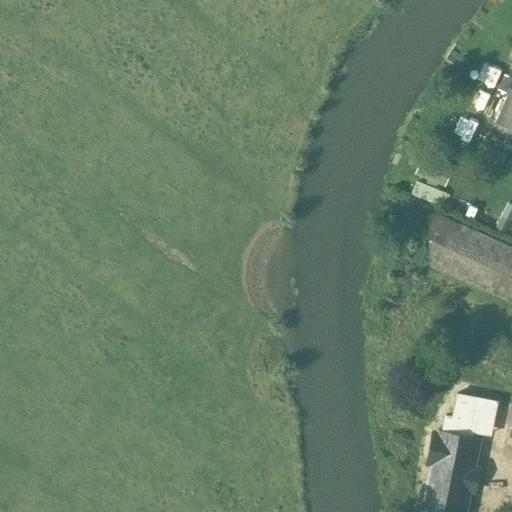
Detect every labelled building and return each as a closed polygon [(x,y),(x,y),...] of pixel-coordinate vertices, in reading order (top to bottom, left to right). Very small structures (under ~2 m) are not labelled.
[(483,61),(475,80),(494,88),(501,68),(483,61)] [(511,76),(503,72),(493,94),(503,99),(493,121),(508,127),(511,128),(511,76)] [(471,142),(478,120),(457,113),(450,135),(471,142)] [(416,179),(411,193),(444,206),(449,193),(416,179)] [(511,245),(428,208),(429,265),(511,302),(511,245)] [(428,489),(423,511),(463,511),(477,440),(473,439),(476,421),(468,419),(473,396),(457,393),(452,416),(445,415),(442,433),(434,431),(428,461),(436,463),(432,481),(439,482),(437,491),(428,489)]
